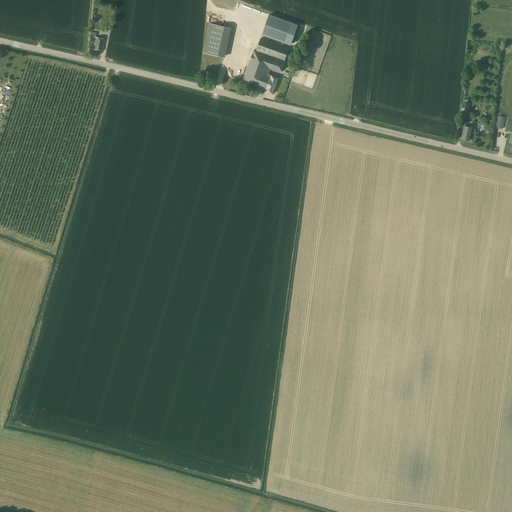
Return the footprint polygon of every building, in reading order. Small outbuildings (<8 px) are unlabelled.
[(262,34),(290,44),(297,24),(288,21),(269,14),(268,17),(262,34)] [(223,57),(230,28),(210,23),(204,53),(223,57)] [(91,42),(94,42),(93,49),(102,51),(104,39),(92,36),(91,42)] [(260,40),(256,51),(254,50),(243,81),(267,90),(266,92),(273,94),(278,78),(268,74),(270,69),(280,72),(288,50),(260,40)] [(502,129),(505,117),(499,116),(496,127),(502,129)] [(464,126),(461,138),(470,140),(473,128),(464,126)]
